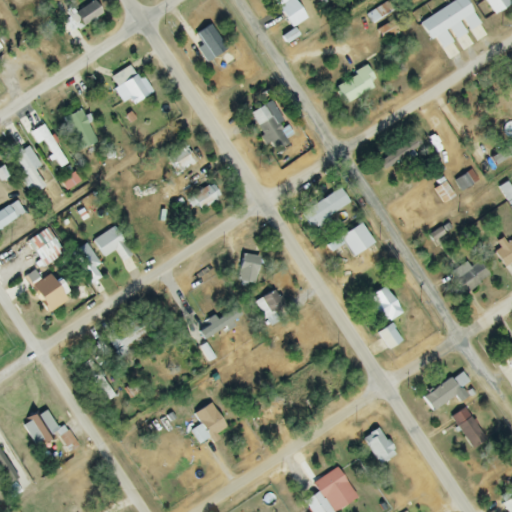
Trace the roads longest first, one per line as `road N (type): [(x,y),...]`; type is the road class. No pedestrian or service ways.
road 1 (tertiary): [(464,511),(125,0)]
road 2 (residential): [(0,377),(403,109),(511,46)]
road 3 (residential): [(511,427),(236,0)]
road 4 (residential): [(197,511),(511,303)]
road 5 (residential): [(141,511),(0,302)]
road 6 (residential): [(0,115),(173,0)]
